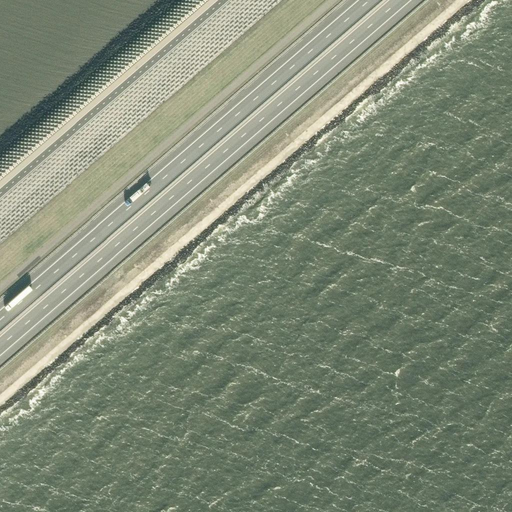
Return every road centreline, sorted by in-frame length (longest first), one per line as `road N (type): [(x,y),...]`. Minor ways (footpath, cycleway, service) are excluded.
road 1 (motorway): [(0,342),(396,0)]
road 2 (motorway): [(366,0),(0,316)]
